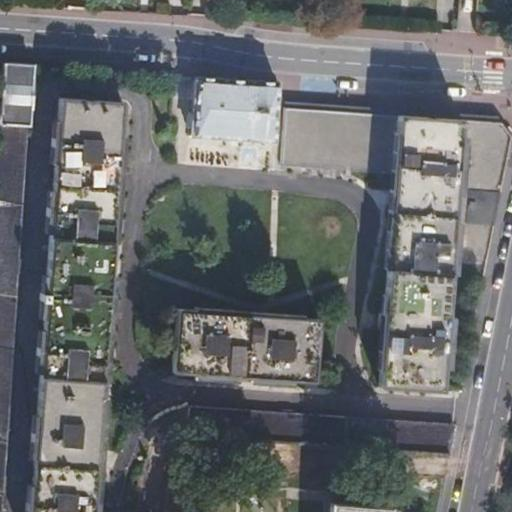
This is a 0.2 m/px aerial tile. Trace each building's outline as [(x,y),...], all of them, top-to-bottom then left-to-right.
[(31,55),(4,53),(0,127),(0,511),(24,124),(27,124),(31,55)] [(273,145),(278,71),(195,66),(192,115),(189,115),(188,129),(190,129),(190,139),(273,145)] [(44,301),(28,511),(94,511),(126,85),(59,80),(44,291),(39,291),(38,301),(44,301)] [(511,128),(511,123),(495,100),(469,98),(304,89),(287,87),(283,146),(388,150),(377,386),(440,391),(449,266),(485,268),(511,128)] [(175,308),(170,372),(313,382),(317,318),(175,308)] [(249,438),(293,441),(450,453),(452,425),(187,405),(185,433),(249,438)] [(291,460),(293,441),(249,438),(247,457),(291,460)] [(387,511),(388,505),(328,502),(327,511),(387,511)]
